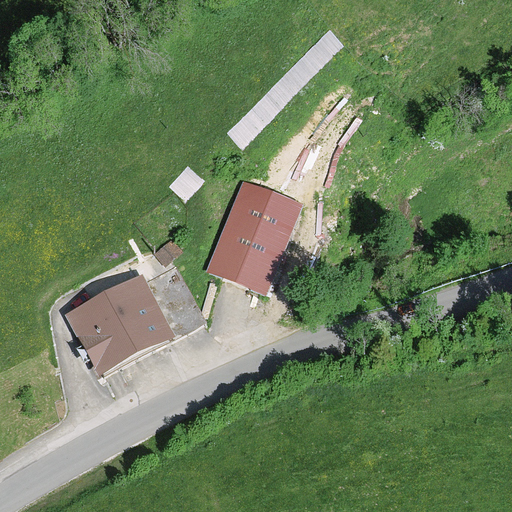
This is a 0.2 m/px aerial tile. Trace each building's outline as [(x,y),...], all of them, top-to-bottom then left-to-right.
[(331,33),(224,133),(238,148),(345,48),(331,33)] [(167,188),(185,204),(205,182),(188,166),(167,188)] [(271,301),(306,209),(241,184),(206,276),(271,301)] [(172,242),(156,254),(166,267),(181,254),(172,242)] [(176,268),(145,284),(175,342),(206,325),(176,268)] [(141,278),(69,316),(102,379),(175,342),(145,284),(141,278)]
